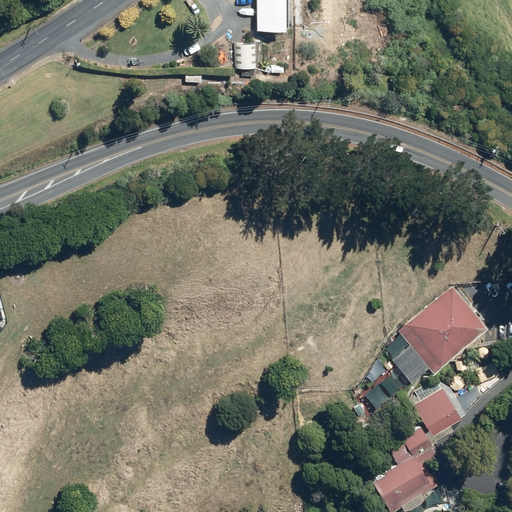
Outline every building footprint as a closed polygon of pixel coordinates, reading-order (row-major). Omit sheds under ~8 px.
[(250,0),(250,31),(277,31),(277,0),(250,0)] [(250,43),(232,44),(232,68),(251,68),(250,43)] [(481,329),(449,287),(395,331),(406,345),(387,360),(406,385),(425,371),(426,373),(481,329)] [(367,373),(374,379),(381,372),(374,365),(367,373)] [(462,414),(446,387),(433,377),(412,390),(417,400),(409,405),(419,425),(382,446),(392,464),(365,480),(382,508),(385,511),(388,511),(396,508),(398,511),(406,510),(416,503),(421,496),(419,494),(433,485),(421,464),(432,456),(426,448),(431,445),(429,443),(450,430),(446,426),(456,419),(455,418),(462,414)] [(339,416),(343,422),(350,417),(345,411),(339,416)]
